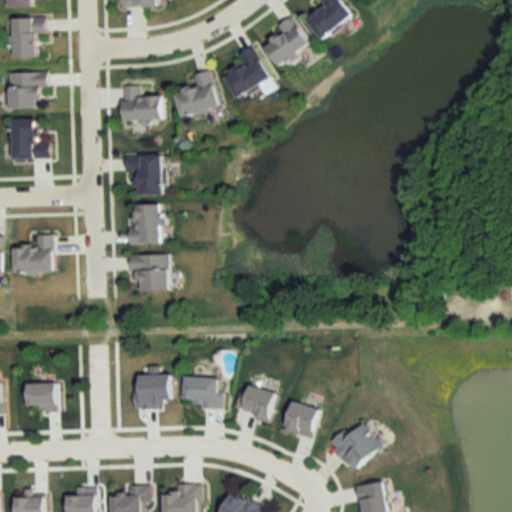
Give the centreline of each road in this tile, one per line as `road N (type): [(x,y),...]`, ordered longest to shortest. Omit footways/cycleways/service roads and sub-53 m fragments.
road 1 (residential): [(315,504),(300,482),(232,451),(0,453)]
road 2 (residential): [(95,293),(84,0)]
road 3 (residential): [(86,53),(185,41),(250,0)]
